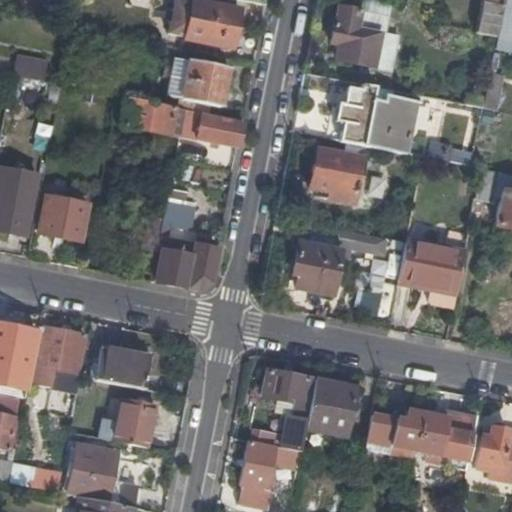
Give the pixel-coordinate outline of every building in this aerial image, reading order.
[(168,0),(166,32),(180,33),(182,0),(168,0)] [(480,0),(474,34),(496,38),(503,0),(480,0)] [(511,0),(503,0),(496,38),(493,49),(504,51),(507,39),(511,40),(511,0)] [(239,11),(192,1),(184,40),(231,49),(239,11)] [(329,44),(339,46),(336,61),(391,72),(398,37),(381,34),(384,17),(338,7),(335,25),(333,25),(329,44)] [(10,74),(42,80),(46,59),(14,53),(10,74)] [(227,70),(188,62),(180,102),(219,108),(227,70)] [(350,84),(340,140),(408,154),(419,101),(376,93),(376,88),(350,84)] [(482,109),(486,89),(468,86),(464,106),(482,109)] [(183,110),(118,97),(114,120),(123,122),(122,129),(178,138),(178,137),(181,122),(183,110)] [(237,149),(242,122),(183,110),(181,122),(178,137),(237,149)] [(174,159),(176,145),(170,144),(167,158),(174,159)] [(360,159),(315,150),(308,189),(327,192),(326,199),(351,204),(360,159)] [(39,176),(0,168),(0,233),(26,239),(39,176)] [(511,176),(482,170),(476,200),(495,204),(497,197),(502,198),(496,226),(511,229),(511,176)] [(86,207),(44,198),(37,235),(79,243),(86,207)] [(156,249),(149,284),(197,293),(211,283),(217,251),(214,250),(194,246),(168,241),(171,229),(190,232),(195,209),(165,204),(161,224),(160,224),(156,249)] [(136,253),(130,280),(149,284),(156,249),(160,224),(148,222),(142,254),(136,253)] [(195,242),(194,246),(214,250),(215,246),(195,242)] [(297,276),(295,289),(331,296),(340,252),(298,242),(291,275),(297,276)] [(464,256),(405,245),(398,281),(415,284),(416,281),(431,284),(430,287),(456,292),(464,256)] [(385,319),(392,281),(365,277),(358,315),(385,319)] [(44,329),(36,368),(33,386),(49,389),(53,371),(76,376),(84,337),(44,329)] [(100,348),(93,383),(143,393),(150,359),(100,348)] [(36,368),(31,367),(27,385),(33,386),(36,368)] [(73,393),(76,376),(53,371),(49,389),(73,393)] [(284,451),(300,454),(305,430),(310,402),(305,401),(309,381),(266,372),(261,399),(274,401),(272,415),(282,417),(278,436),(253,431),(250,444),(277,450),(284,451)] [(310,402),(305,430),(346,438),(356,390),(317,382),(314,399),(311,398),(310,402)] [(109,444),(146,452),(154,408),(118,401),(109,444)] [(371,416),(364,449),(413,458),(414,456),(422,416),(405,412),(403,423),(371,416)] [(439,419),(422,416),(414,456),(424,458),(433,460),(438,460),(438,465),(465,470),(475,419),(448,414),(447,420),(439,419)] [(16,418),(0,415),(0,450),(8,452),(16,418)] [(511,432),(490,429),(489,437),(482,435),(482,438),(480,438),(475,463),(480,464),(479,469),(488,470),(489,465),(500,468),(501,465),(511,467),(511,432)] [(280,469),(281,463),(284,451),(277,450),(250,444),(247,444),(239,486),(241,487),(237,507),(261,511),(266,511),(270,492),(267,492),(270,476),(268,475),(270,467),(280,469)] [(104,505),(132,510),(136,490),(109,484),(114,456),(76,449),(66,497),(78,499),(104,505)] [(281,463),(297,466),(300,454),(284,451),(281,463)] [(497,483),(500,468),(489,465),(488,470),(486,480),(497,483)] [(10,471),(7,485),(26,489),(29,474),(10,471)] [(39,476),(29,474),(26,489),(36,491),(39,476)] [(58,480),(39,476),(36,491),(56,495),(58,480)] [(131,511),(132,510),(104,505),(78,499),(75,511),(131,511)]
